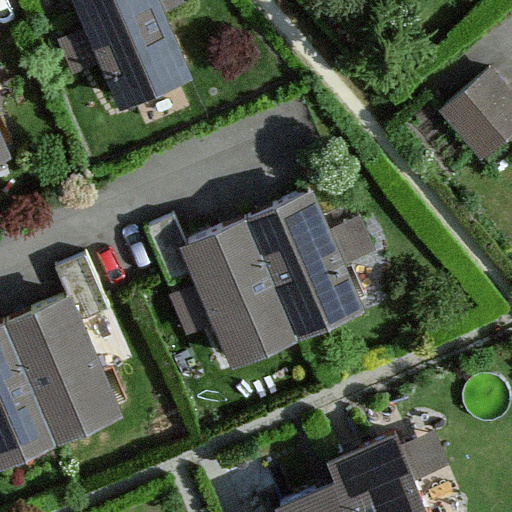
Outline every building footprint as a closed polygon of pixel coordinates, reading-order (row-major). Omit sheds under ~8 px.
[(166,0),(79,0),(90,23),(57,37),(72,71),(98,59),(117,103),(196,69),(166,0)] [(511,79),(496,60),(442,105),(485,156),(511,133),(511,79)] [(0,155),(12,151),(0,123),(0,155)] [(245,209),(299,329),(366,300),(313,180),(245,209)] [(245,209),(174,241),(228,361),(299,329),(245,209)] [(7,313),(60,435),(126,407),(73,285),(7,313)] [(7,313),(0,315),(0,460),(60,435),(7,313)] [(344,466),(365,511),(438,511),(395,417),(335,445),(344,466)] [(290,509),(291,511),(365,511),(344,466),(283,493),(290,509)]
